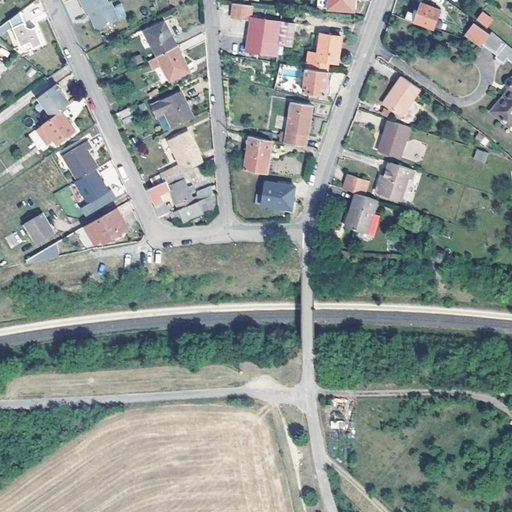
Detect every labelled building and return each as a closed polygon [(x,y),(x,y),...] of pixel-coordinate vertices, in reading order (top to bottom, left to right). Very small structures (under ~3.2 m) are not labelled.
[(107,0),(81,0),(89,15),(92,13),(95,20),(94,20),(99,29),(102,31),(121,21),(115,8),(112,3),(110,4),(107,0)] [(328,0),(328,7),(352,9),(352,0),(328,0)] [(252,18),(253,15),(255,5),(234,3),(234,16),(252,18)] [(415,21),(433,28),(440,10),(421,3),(415,21)] [(115,8),(121,21),(129,17),(123,4),(115,8)] [(482,12),(477,17),(487,26),(492,20),(482,12)] [(30,42),(33,48),(43,44),(35,26),(31,28),(26,26),(21,13),(11,21),(14,28),(21,46),(24,44),(30,42)] [(253,15),(252,18),(247,49),(278,55),(278,52),(282,53),(283,45),(279,45),(280,43),(293,45),(297,23),(253,15)] [(158,54),(177,44),(164,19),(145,29),(158,54)] [(0,29),(0,37),(1,38),(14,28),(11,21),(0,29)] [(480,46),(481,44),(490,33),(474,23),(465,34),(467,36),(480,46)] [(325,60),(331,60),(337,62),(341,36),(322,32),(318,52),(309,50),(307,67),(323,70),(325,60)] [(481,44),(496,56),(505,44),(491,32),(490,33),(481,44)] [(26,51),(33,48),(30,42),(24,44),(26,51)] [(189,69),(177,44),(158,54),(149,59),(153,66),(162,62),(170,79),(189,69)] [(140,54),(132,57),(134,65),(143,62),(140,54)] [(323,70),(307,67),(303,90),(325,93),(327,85),(329,86),(332,71),(330,70),(323,70)] [(277,76),(275,86),(282,87),(284,78),(277,76)] [(395,95),(387,107),(402,117),(421,91),(403,78),(393,93),(395,95)] [(511,78),(511,79),(509,80),(507,85),(509,90),(492,111),(509,125),(511,121),(511,78)] [(39,96),(44,103),(61,90),(64,89),(58,82),(39,96)] [(71,103),(61,90),(44,103),(53,115),(71,103)] [(173,126),(190,117),(184,104),(188,103),(181,90),(153,105),(159,117),(167,113),(173,126)] [(384,105),(387,107),(395,95),(393,93),(384,105)] [(286,142),(305,147),(312,104),(293,101),(286,142)] [(190,117),(194,115),(188,103),(184,104),(190,117)] [(75,130),(66,116),(63,118),(59,112),(44,123),(55,138),(57,142),(75,130)] [(166,130),(173,126),(167,113),(159,117),(166,130)] [(387,136),(383,153),(400,158),(410,127),(389,121),(384,136),(387,136)] [(47,144),(55,138),(44,123),(36,128),(47,144)] [(181,164),(169,170),(173,177),(203,161),(188,130),(169,140),(181,164)] [(479,132),(475,137),(484,146),(489,140),(479,132)] [(266,172),(272,139),(250,134),(244,168),(266,172)] [(379,152),(383,153),(387,136),(384,136),(379,152)] [(94,169),(98,167),(94,160),(92,161),(86,150),(91,147),(87,140),(63,155),(78,180),(94,169)] [(477,149),(473,159),(485,164),(489,153),(477,149)] [(385,187),(383,194),(403,200),(410,176),(414,178),(416,171),(392,163),(388,177),(385,176),(382,186),(385,187)] [(107,192),(94,169),(78,180),(77,180),(90,203),(107,193),(107,192)] [(169,179),(173,177),(169,170),(165,172),(169,179)] [(181,209),(196,202),(191,192),(188,185),(184,177),(182,173),(168,181),(172,190),(181,209)] [(188,185),(193,183),(189,175),(184,177),(188,185)] [(351,175),(346,189),(367,196),(372,182),(351,175)] [(109,190),(107,192),(107,193),(90,203),(77,180),(67,186),(85,218),(115,200),(109,190)] [(158,205),(167,200),(164,193),(169,191),(172,190),(168,181),(151,190),(158,205)] [(294,185),(267,181),(263,203),(290,207),(294,185)] [(188,185),(191,192),(196,190),(193,183),(188,185)] [(203,198),(216,192),(212,184),(199,190),(203,198)] [(205,210),(218,204),(217,191),(216,192),(203,198),(201,199),(205,210)] [(376,200),(355,193),(345,225),(366,232),(376,200)] [(161,219),(171,214),(169,207),(175,204),(172,198),(167,200),(158,205),(155,206),(161,219)] [(181,209),(186,219),(205,210),(201,199),(196,202),(181,209)] [(130,201),(121,205),(125,212),(133,208),(130,201)] [(179,210),(175,204),(169,207),(171,214),(179,210)] [(218,213),(218,204),(205,210),(210,221),(218,213)] [(118,207),(86,226),(96,243),(111,234),(115,241),(124,235),(121,231),(129,227),(118,207)] [(177,224),(186,219),(181,209),(179,210),(171,214),(177,224)] [(27,224),(35,237),(39,244),(57,234),(44,213),(27,224)] [(32,239),(35,237),(27,224),(24,225),(32,239)] [(11,248),(22,242),(16,231),(4,238),(11,248)] [(48,247),(53,257),(61,255),(55,243),(48,247)] [(28,259),(30,262),(43,259),(53,257),(48,247),(28,259)]
